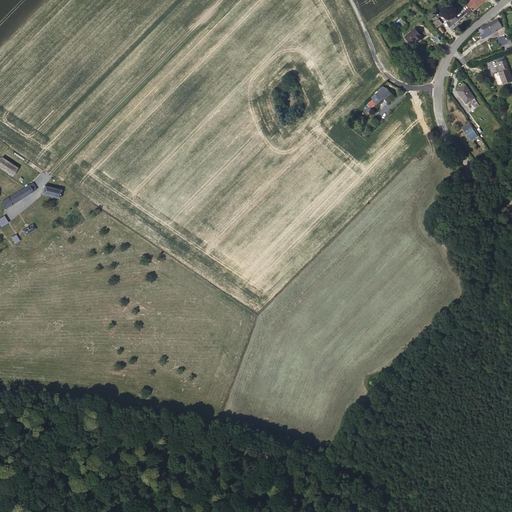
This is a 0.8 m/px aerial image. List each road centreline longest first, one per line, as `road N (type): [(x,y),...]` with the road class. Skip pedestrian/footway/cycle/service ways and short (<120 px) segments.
road 1 (tertiary): [(511,200),(444,132),(439,82)]
road 2 (unclassified): [(350,0),(393,82),(439,82)]
